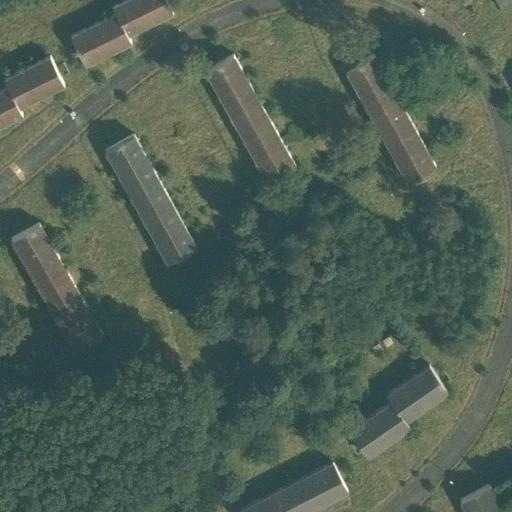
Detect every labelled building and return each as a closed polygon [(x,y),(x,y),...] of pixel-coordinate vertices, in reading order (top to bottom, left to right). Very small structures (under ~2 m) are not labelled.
[(130,41),(127,33),(172,11),(166,0),(121,0),(112,4),(116,11),(70,34),(85,64),(130,41)] [(511,0),(495,0),(502,13),(511,7),(511,0)] [(0,123),(22,113),(18,106),(64,83),(50,54),(4,77),(7,84),(0,87),(0,123)] [(373,54),(345,70),(407,181),(435,166),(373,54)] [(232,55),(204,70),(267,181),(295,165),(232,55)] [(106,149),(167,261),(195,246),(134,134),(106,149)] [(11,238),(74,349),(102,333),(39,221),(11,238)] [(350,428),(368,454),(409,425),(405,419),(447,390),(429,363),(387,392),(391,399),(350,428)] [(240,507),(242,511),(299,511),(346,488),(332,460),(240,507)] [(460,498),(467,511),(504,511),(488,483),(460,498)]
